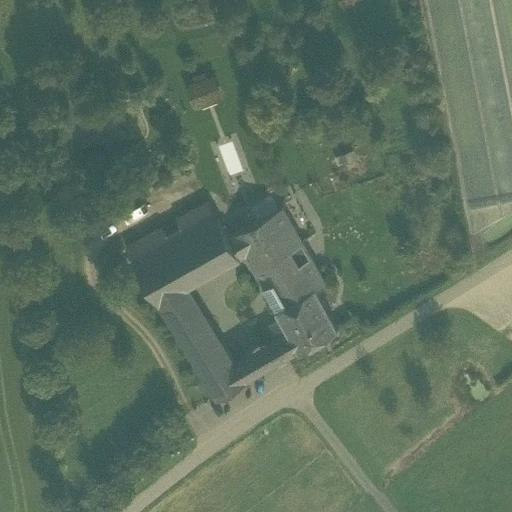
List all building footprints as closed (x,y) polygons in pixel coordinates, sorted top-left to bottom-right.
[(197,105),(228,95),(220,70),(189,80),(197,105)] [(297,195),(229,234),(242,254),(246,252),(277,305),(316,284),(326,279),(298,229),(312,221),(297,195)] [(125,246),(135,262),(219,216),(209,199),(177,217),(181,224),(167,232),(163,224),(125,246)] [(246,378),(234,358),(188,284),(242,254),(229,234),(219,216),(135,262),(217,395),(246,378)] [(274,335),(285,355),(299,347),(338,325),(316,284),(277,305),(276,306),(289,327),(274,335)] [(274,335),(234,358),(246,378),(259,370),(272,363),(285,355),(274,335)]
